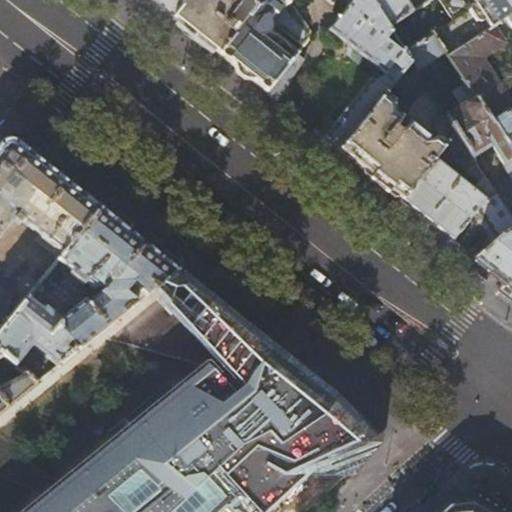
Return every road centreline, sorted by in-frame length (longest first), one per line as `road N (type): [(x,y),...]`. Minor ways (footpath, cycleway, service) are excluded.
road 1 (primary): [(7,0),(503,395)]
road 2 (unknown): [(0,493),(165,348)]
road 3 (tertiary): [(384,511),(503,395)]
